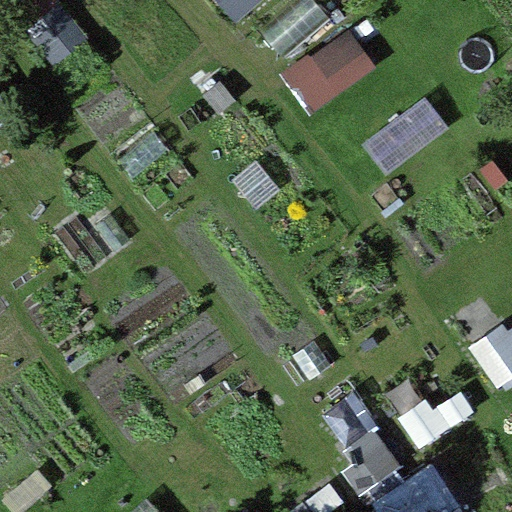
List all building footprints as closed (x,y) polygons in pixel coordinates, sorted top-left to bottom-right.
[(217,0),(236,23),(264,0),(217,0)] [(311,107),(382,67),(357,24),(287,64),(311,107)] [(429,93),(367,138),(389,169),(452,124),(429,93)] [(503,386),(511,379),(511,315),(473,343),(503,386)] [(435,456),(409,472),(378,421),(353,437),(363,453),(348,462),(378,511),(444,511),(462,501),(435,456)]
